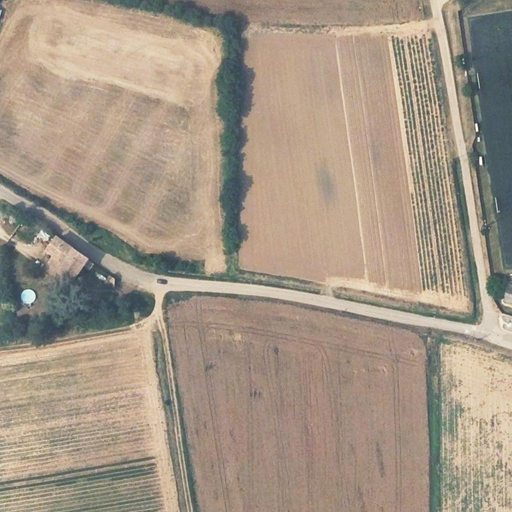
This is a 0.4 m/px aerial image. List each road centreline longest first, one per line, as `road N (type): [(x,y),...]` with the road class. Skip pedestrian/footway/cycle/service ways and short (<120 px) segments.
road 1 (residential): [(0,192),(105,260),(160,284),(320,300),(511,342)]
road 2 (track): [(435,0),(492,336)]
road 3 (track): [(160,284),(154,317),(186,511)]
road 4 (track): [(0,348),(155,322)]
